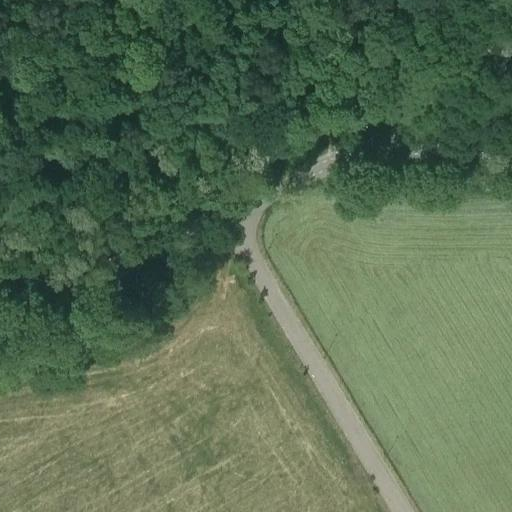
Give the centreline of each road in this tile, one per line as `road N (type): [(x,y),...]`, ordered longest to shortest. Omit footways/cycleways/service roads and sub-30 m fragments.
road 1 (unclassified): [(228,213),(349,156),(511,147)]
road 2 (track): [(0,147),(53,136),(66,124),(116,0)]
